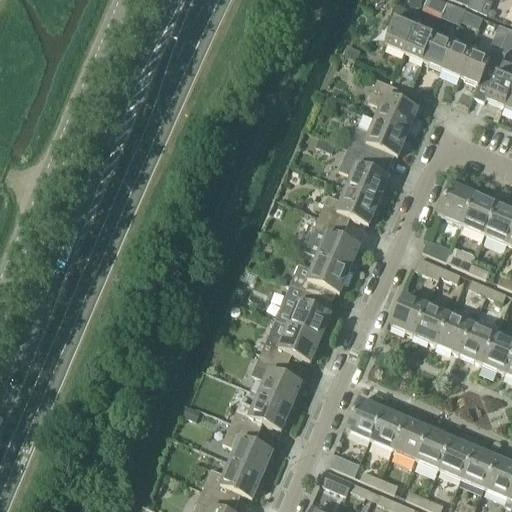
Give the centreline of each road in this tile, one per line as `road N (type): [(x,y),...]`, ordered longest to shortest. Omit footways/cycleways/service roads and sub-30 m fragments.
road 1 (primary): [(0,483),(209,0)]
road 2 (residential): [(511,173),(445,154),(429,175),(287,511)]
road 3 (primary): [(165,0),(0,417)]
road 4 (unclassified): [(0,298),(124,0)]
